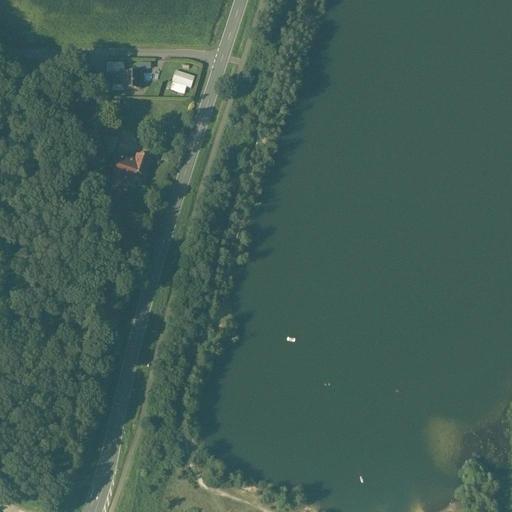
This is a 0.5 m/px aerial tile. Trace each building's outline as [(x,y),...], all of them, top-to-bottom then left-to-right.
[(174,71),(171,83),(191,89),(195,77),(174,71)] [(140,75),(123,74),(123,75),(123,86),(123,91),(140,91),(140,75)] [(123,86),(123,75),(112,75),(112,86),(123,86)] [(118,140),(106,136),(101,151),(114,155),(118,140)] [(120,158),(113,156),(110,167),(116,169),(120,158)] [(151,161),(137,156),(135,163),(131,174),(134,175),(145,179),(151,161)] [(135,163),(120,158),(116,169),(113,179),(131,184),(134,175),(131,174),(135,163)]
